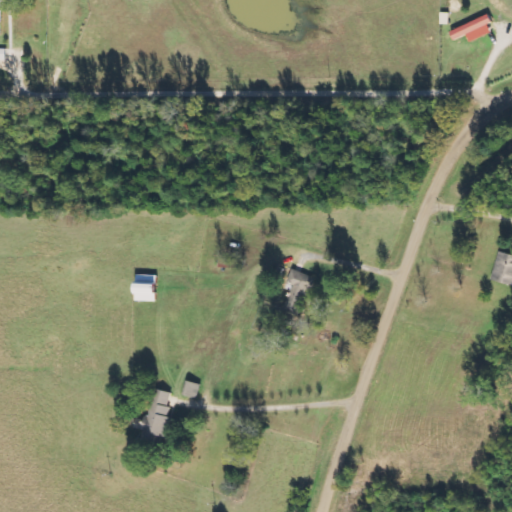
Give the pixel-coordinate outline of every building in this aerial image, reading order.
[(0,0),(0,9),(8,9),(8,0),(0,0)] [(491,33),(488,26),(492,24),(488,15),(449,33),(454,41),(466,36),(469,43),(491,33)] [(511,255),(500,253),(493,280),(511,284),(511,255)] [(315,279),(293,270),(286,286),(294,290),(285,313),(299,318),(315,279)] [(183,395),(197,399),(201,385),(187,381),(183,395)] [(174,395),(155,389),(145,425),(148,426),(144,442),(160,446),(174,395)]
